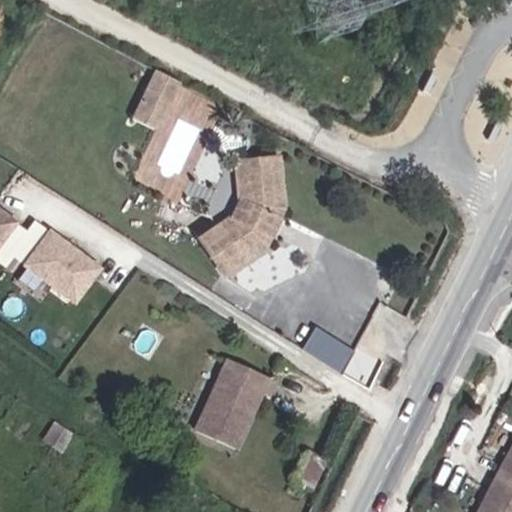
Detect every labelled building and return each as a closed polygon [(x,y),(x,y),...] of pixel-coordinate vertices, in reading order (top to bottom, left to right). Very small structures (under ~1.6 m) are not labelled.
[(187,97),(162,85),(152,105),(178,117),(187,97)] [(437,105),(430,89),(410,99),(418,114),(437,105)] [(292,214),(285,164),(244,170),(249,207),(243,219),(212,238),(234,275),(274,250),(292,214)] [(0,261),(12,270),(40,229),(0,202),(0,261)] [(48,224),(21,265),(78,303),(105,263),(48,224)] [(283,372),(236,353),(206,426),(249,444),(272,387),(276,388),(283,372)] [(511,511),(511,440),(475,511),(511,511)]
